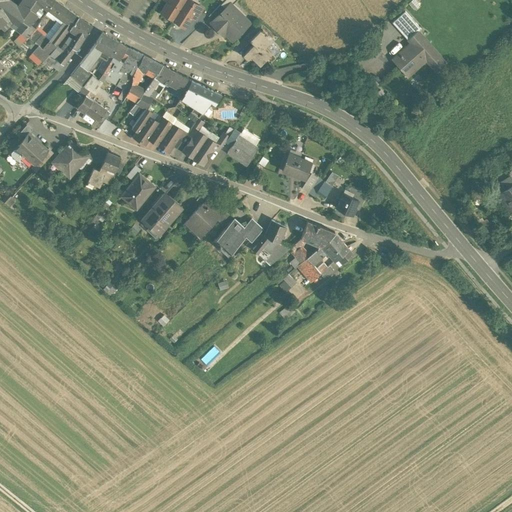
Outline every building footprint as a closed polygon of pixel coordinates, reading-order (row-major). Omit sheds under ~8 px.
[(6,0),(0,0),(0,12),(4,16),(11,4),(6,0)] [(55,0),(34,0),(28,10),(25,15),(21,20),(27,23),(28,23),(29,24),(37,13),(34,11),(38,8),(45,13),(48,9),(55,0)] [(24,0),(21,4),(28,10),(34,0),(24,0)] [(78,17),(56,0),(55,0),(48,9),(64,21),(61,25),(67,32),(69,29),(70,29),(78,17)] [(168,0),(168,1),(161,12),(173,20),(185,0),(168,0)] [(189,0),(185,0),(173,20),(185,27),(192,16),(199,5),(189,0)] [(224,0),(220,5),(224,9),(230,4),(230,5),(234,0),(224,0)] [(25,15),(11,4),(4,16),(17,25),(21,20),(25,15)] [(224,9),(210,24),(217,31),(220,29),(232,41),(246,27),(241,22),(245,19),(230,5),(230,4),(224,9)] [(199,5),(192,16),(197,19),(204,9),(199,5)] [(4,16),(0,12),(0,26),(4,29),(10,25),(15,29),(17,25),(4,16)] [(405,12),(393,22),(407,39),(418,30),(420,28),(405,12)] [(92,26),(78,17),(70,29),(74,32),(70,37),(72,38),(75,33),(78,34),(80,31),(86,35),(92,26)] [(15,29),(20,33),(23,29),(27,23),(21,20),(17,25),(15,29)] [(29,24),(28,23),(27,23),(23,29),(31,34),(35,29),(29,24)] [(67,32),(61,25),(56,31),(63,37),(67,32)] [(255,26),(246,36),(250,40),(260,30),(255,26)] [(36,28),(35,28),(35,29),(31,34),(28,37),(34,42),(40,47),(47,38),(39,30),(36,28)] [(31,34),(23,29),(20,33),(21,33),(27,38),(28,37),(31,34)] [(254,44),(243,55),(248,59),(251,56),(260,65),(266,59),(269,63),(275,57),(264,46),(270,40),(260,30),(250,40),(254,44)] [(418,30),(407,39),(410,43),(392,59),(407,76),(414,69),(412,68),(426,56),(438,69),(446,62),(418,30)] [(56,31),(49,39),(56,45),(58,43),(63,37),(56,31)] [(78,34),(75,33),(72,38),(72,39),(63,50),(56,59),(63,64),(75,49),(76,50),(86,35),(80,31),(78,34)] [(118,42),(103,32),(94,45),(91,50),(96,55),(100,50),(110,55),(118,42)] [(47,38),(40,47),(49,56),(50,54),(56,45),(49,39),(47,38)] [(40,47),(34,42),(28,48),(43,61),(49,56),(40,47)] [(130,49),(118,42),(110,55),(108,58),(114,62),(117,64),(121,56),(125,58),(130,49)] [(56,45),(50,54),(53,56),(55,58),(56,59),(63,50),(59,47),(56,45)] [(143,55),(130,49),(125,58),(123,63),(121,67),(120,69),(124,71),(125,69),(133,74),(143,55)] [(143,55),(133,74),(132,83),(135,85),(141,73),(142,70),(145,72),(149,74),(155,61),(143,55)] [(86,56),(80,64),(86,69),(91,63),(88,61),(90,59),(86,56)] [(105,57),(98,70),(100,71),(106,75),(108,72),(110,70),(114,62),(108,58),(105,57)] [(154,78),(163,65),(155,61),(149,74),(154,78)] [(117,64),(114,62),(110,70),(111,71),(121,77),(124,71),(120,69),(121,67),(117,64)] [(86,69),(80,64),(71,74),(84,85),(92,74),(89,71),(86,69)] [(163,65),(154,78),(159,80),(168,85),(169,84),(175,72),(163,65)] [(125,69),(124,71),(121,77),(120,79),(131,85),(132,83),(133,74),(125,69)] [(357,80),(368,92),(379,82),(367,70),(357,80)] [(106,75),(100,71),(99,72),(96,77),(102,82),(106,75)] [(191,81),(175,72),(169,84),(184,92),(191,81)] [(93,75),(92,74),(84,85),(89,90),(95,93),(102,82),(96,77),(93,75)] [(159,80),(154,78),(147,87),(152,90),(159,80)] [(131,85),(120,79),(116,85),(123,88),(128,91),(131,85)] [(217,93),(191,81),(184,92),(181,97),(195,106),(191,112),(199,118),(211,101),(217,93)] [(145,91),(135,85),(132,83),(131,85),(128,91),(123,100),(122,103),(132,109),(136,102),(144,92),(145,91)] [(123,88),(118,97),(123,100),(128,91),(123,88)] [(144,92),(136,102),(141,105),(145,108),(153,97),(144,92)] [(221,96),(217,93),(211,101),(215,104),(221,96)] [(85,95),(77,107),(82,111),(84,109),(85,110),(93,100),(85,95)] [(106,109),(93,100),(85,110),(97,118),(99,120),(103,114),(106,109)] [(132,109),(130,111),(135,114),(141,105),(136,102),(132,109)] [(147,110),(134,128),(138,131),(148,116),(149,116),(152,113),(147,110)] [(99,120),(97,118),(93,124),(98,128),(107,116),(103,114),(99,120)] [(138,131),(134,137),(144,143),(148,138),(148,137),(158,122),(149,116),(148,116),(138,131)] [(172,123),(162,117),(158,122),(148,137),(148,138),(158,144),(172,123)] [(187,134),(192,137),(197,130),(200,126),(195,122),(187,134)] [(172,123),(158,144),(168,151),(179,135),(182,130),(172,123)] [(229,136),(227,139),(233,143),(239,135),(239,136),(241,133),(234,128),(229,136)] [(187,134),(182,130),(179,135),(183,138),(187,134)] [(192,137),(183,150),(193,157),(207,136),(197,130),(192,137)] [(229,136),(223,132),(220,138),(225,141),(227,139),(229,136)] [(46,149),(28,133),(16,146),(21,151),(20,153),(23,155),(33,164),(47,149),(46,149)] [(233,143),(227,152),(234,157),(234,156),(244,163),(250,154),(252,156),(258,148),(239,136),(239,135),(233,143)] [(207,136),(193,157),(202,164),(214,148),(217,143),(216,143),(207,136)] [(220,138),(216,143),(217,143),(214,148),(219,151),(225,141),(220,138)] [(68,144),(53,161),(69,176),(87,156),(87,155),(70,141),(69,143),(67,142),(66,143),(68,144)] [(94,146),(87,155),(87,156),(91,159),(100,149),(94,146)] [(47,149),(33,164),(31,166),(36,171),(53,152),(48,147),(46,149),(47,149)] [(107,152),(100,149),(91,159),(95,161),(93,166),(99,169),(101,165),(107,152)] [(99,169),(93,166),(87,180),(99,185),(101,180),(107,167),(114,170),(120,157),(107,151),(107,152),(101,165),(99,169)] [(312,162),(288,153),(281,170),(305,179),(312,162)] [(257,163),(249,175),(255,178),(262,167),(257,163)] [(140,169),(135,165),(126,175),(133,180),(139,174),(138,173),(140,169)] [(114,170),(107,167),(101,180),(108,184),(114,170)] [(312,172),(302,187),(308,192),(315,183),(319,176),(312,172)] [(133,180),(121,195),(136,208),(154,186),(139,173),(139,174),(133,180)] [(511,180),(509,176),(498,183),(503,190),(511,184),(511,180)] [(496,180),(490,184),(497,195),(499,193),(503,190),(498,183),(496,180)] [(320,186),(316,192),(324,197),(331,186),(331,185),(326,182),(324,181),(320,186)] [(315,183),(308,192),(314,196),(316,192),(320,186),(315,183)] [(511,184),(503,190),(499,193),(508,208),(510,206),(511,208),(511,184)] [(366,192),(353,186),(348,187),(347,190),(353,193),(351,196),(358,199),(354,206),(355,207),(355,208),(358,209),(366,192)] [(204,190),(196,199),(201,203),(206,198),(209,195),(204,190)] [(345,193),(343,192),(336,207),(347,212),(352,214),(355,208),(355,207),(354,206),(358,199),(345,193)] [(164,193),(149,211),(143,218),(159,232),(180,208),(164,193)] [(7,194),(2,200),(6,203),(11,197),(7,194)] [(496,241),(504,236),(499,229),(495,231),(471,196),(465,201),(487,234),(490,232),(496,241)] [(11,197),(6,203),(9,206),(14,200),(11,197)] [(201,203),(187,218),(202,232),(216,217),(221,211),(206,198),(201,203)] [(105,202),(91,219),(95,221),(109,204),(105,202)] [(347,212),(336,207),(333,212),(344,217),(347,212)] [(224,208),(221,211),(216,217),(221,222),(229,213),(224,208)] [(237,221),(234,217),(213,240),(219,246),(221,244),(229,251),(245,233),(247,231),(243,227),(237,221)] [(261,228),(251,218),(243,227),(247,231),(245,233),(250,239),(258,231),(261,228)] [(286,225),(271,219),(263,234),(256,243),(252,247),(264,258),(270,252),(262,245),(269,236),(278,241),(278,240),(281,236),(283,237),(284,234),(282,233),(286,225)] [(334,231),(307,220),(300,236),(305,238),(320,244),(334,232),(334,231)] [(258,231),(251,238),(256,243),(263,234),(258,231)] [(308,254),(306,256),(312,262),(321,254),(322,255),(327,250),(329,253),(343,241),(334,232),(320,244),(308,254)] [(278,241),(269,236),(262,245),(270,252),(264,258),(270,263),(290,246),(278,240),(278,241)] [(308,254),(300,245),(304,242),(305,238),(300,236),(290,246),(292,249),(290,250),(300,261),(306,256),(308,254)] [(343,241),(329,253),(334,259),(337,256),(341,261),(352,252),(343,241)] [(312,262),(306,256),(300,261),(297,264),(310,281),(320,271),(316,267),(312,262)] [(323,261),(316,267),(320,271),(327,266),(323,261)] [(327,266),(320,271),(325,276),(333,269),(329,264),(327,266)] [(296,281),(288,273),(282,278),(290,287),(296,281)] [(294,310),(289,304),(279,312),(284,319),(294,310)]
